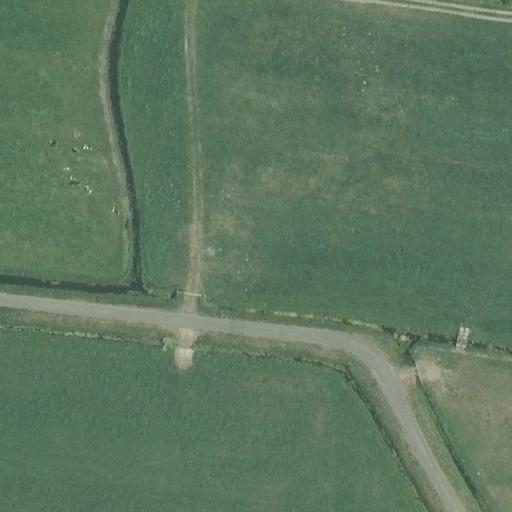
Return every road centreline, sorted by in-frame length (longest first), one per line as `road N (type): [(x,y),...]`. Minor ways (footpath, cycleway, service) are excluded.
road 1 (residential): [(464,511),(382,368),(356,345),(187,316),(0,298)]
road 2 (track): [(187,316),(197,0)]
road 3 (track): [(511,15),(388,0)]
